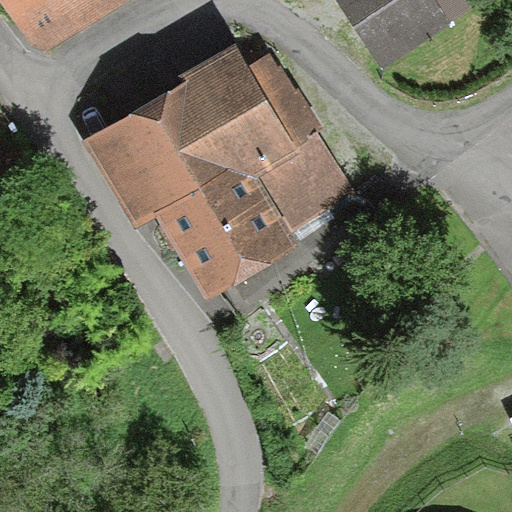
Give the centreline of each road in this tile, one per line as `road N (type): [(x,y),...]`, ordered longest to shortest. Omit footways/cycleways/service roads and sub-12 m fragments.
road 1 (unclassified): [(27,99),(131,257),(191,331),(235,425),(243,476),(237,511)]
road 2 (residential): [(226,0),(266,14),(419,135),(459,137),(511,100)]
road 3 (residential): [(27,99),(167,8),(205,0)]
